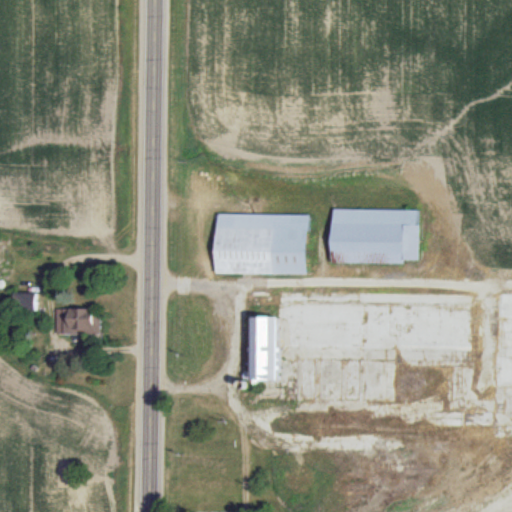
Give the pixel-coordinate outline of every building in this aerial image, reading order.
[(408,263),(408,259),(422,260),(422,223),(419,223),(419,210),(335,208),(334,262),(408,263)] [(219,272),(310,274),(311,214),(220,213),(219,272)] [(38,292),(16,292),(16,314),(38,315),(38,292)] [(59,334),(103,333),(102,307),(58,308),(59,334)] [(255,316),(252,378),(267,378),(284,369),(283,369),(292,364),(292,356),(290,352),(291,339),(298,340),(301,344),(308,345),(326,335),(326,327),(325,327),(326,314),(320,314),(316,307),(310,311),(299,317),(288,316),(289,309),(280,308),(279,317),(255,316)]
